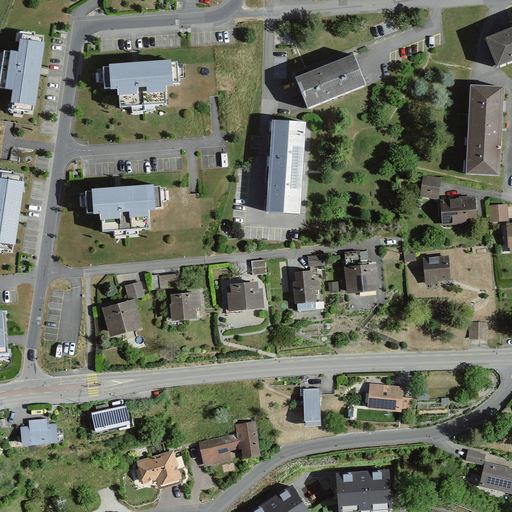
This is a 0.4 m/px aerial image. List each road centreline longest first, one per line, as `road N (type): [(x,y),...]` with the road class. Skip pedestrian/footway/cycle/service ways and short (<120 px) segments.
road 1 (residential): [(28,390),(77,36),(92,25),(231,8)]
road 2 (secondary): [(511,356),(315,363),(28,390)]
road 3 (residential): [(511,374),(490,406),(455,426),(293,448),(210,511)]
road 4 (residential): [(435,0),(231,8)]
